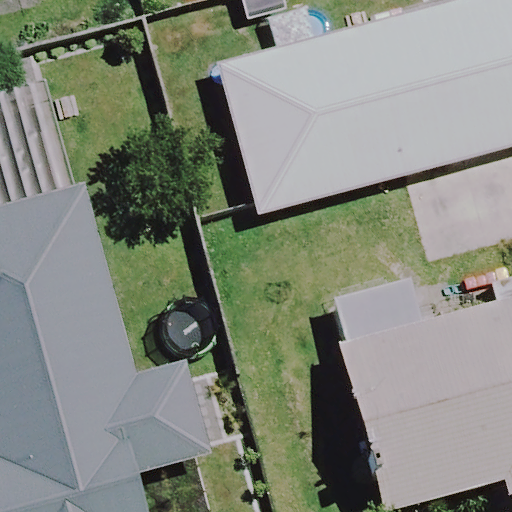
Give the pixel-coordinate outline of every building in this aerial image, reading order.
[(511,160),(511,2),(216,81),(255,228),(511,160)] [(511,316),(420,334),(411,292),(328,308),(367,511),(471,511),(511,504),(511,316)] [(0,395),(44,384),(28,323),(0,330),(0,395)] [(119,435),(139,511),(247,511),(215,388),(123,412),(128,433),(119,435)] [(139,511),(119,435),(0,465),(0,511),(139,511)]
